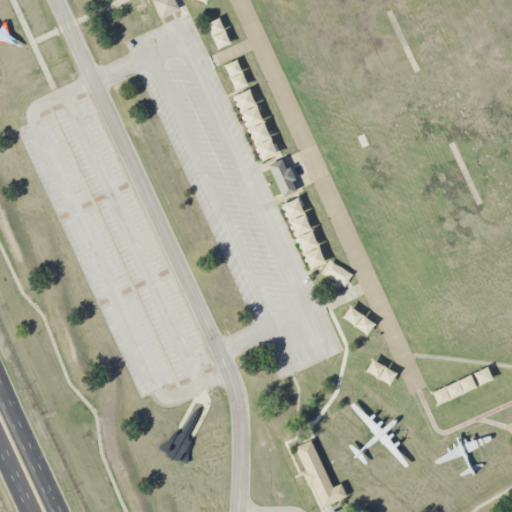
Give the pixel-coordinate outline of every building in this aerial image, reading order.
[(179,10),(174,0),(151,0),(159,19),(179,10)] [(281,197),(295,192),(291,181),(294,179),(289,168),(285,169),(281,159),(267,165),(281,197)] [(281,205),(309,270),(324,263),(297,198),(281,205)] [(345,286),(351,272),(328,262),(322,277),(345,286)] [(294,447),(309,440),(331,488),(339,484),(345,497),(322,508),(311,485),(308,487),(302,474),(305,473),(294,447)]
